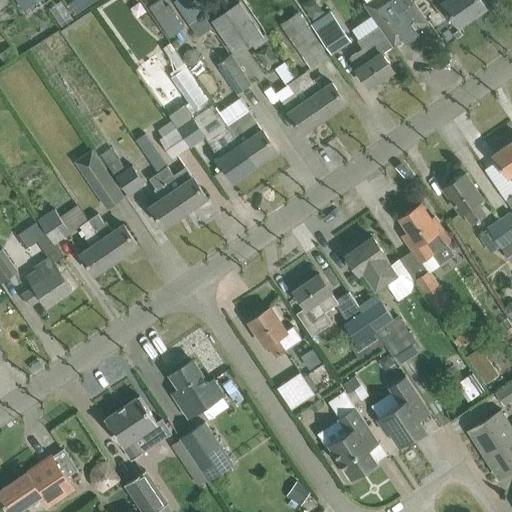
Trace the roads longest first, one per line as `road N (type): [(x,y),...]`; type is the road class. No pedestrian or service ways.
road 1 (residential): [(184,289),(511,65)]
road 2 (residential): [(346,511),(184,289)]
road 3 (residential): [(0,410),(184,289)]
